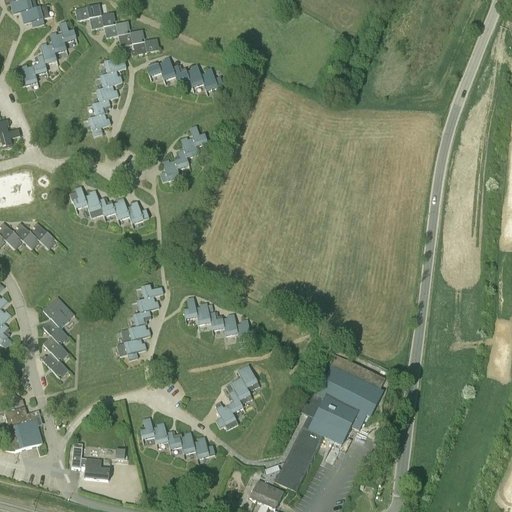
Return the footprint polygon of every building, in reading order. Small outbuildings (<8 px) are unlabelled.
[(32,16),(31,11),(28,0),(25,0),(21,1),(22,7),(14,9),(11,9),(13,16),(23,13),(25,18),(32,16)] [(11,0),(14,9),(22,7),(21,1),(20,0),(11,0)] [(99,6),(75,11),(77,23),(89,21),(89,20),(99,18),(97,7),(99,7),(99,6)] [(36,29),(44,27),(40,10),(45,8),(44,8),(31,11),(32,16),(25,18),(22,19),(24,26),(34,23),(36,29)] [(89,20),(89,21),(92,32),(104,29),(113,27),(111,16),(114,15),(99,18),(89,20)] [(59,46),(64,44),(76,41),(77,46),(74,33),(69,34),(66,24),(59,26),(62,36),(57,37),(59,46)] [(104,29),(106,40),(118,38),(118,37),(128,35),(125,25),(128,24),(113,27),(104,29)] [(118,37),(118,38),(121,49),(133,46),(132,46),(142,44),(140,33),(143,33),(142,32),(128,35),(118,37)] [(52,47),(47,48),(49,56),(54,55),(66,52),(67,57),(64,44),(59,46),(57,37),(56,35),(49,37),(52,47)] [(132,46),(133,46),(134,53),(131,53),(132,58),(157,53),(154,42),(157,41),(142,44),(132,46)] [(58,68),(54,55),(49,56),(47,48),(46,46),(40,47),(42,58),(34,60),(35,64),(38,64),(39,67),(45,66),(56,63),(57,68),(58,68)] [(164,82),(175,78),(174,78),(180,76),(179,73),(182,72),(180,67),(172,70),(169,60),(162,62),(163,65),(166,73),(161,75),(165,87),(164,82)] [(108,76),(110,81),(118,79),(116,74),(126,71),(124,64),(114,67),(112,62),(99,66),(99,67),(104,65),(108,76)] [(166,73),(163,65),(146,70),(151,83),(149,78),(161,75),(166,73)] [(48,79),(45,66),(39,67),(28,70),(27,67),(25,68),(28,79),(35,77),(46,74),(48,79)] [(192,89),(203,86),(208,84),(206,76),(201,78),(197,67),(191,70),(191,72),(194,80),(189,82),(193,95),(194,94),(192,89)] [(28,79),(25,68),(20,69),(23,79),(17,81),(20,90),(37,85),(38,90),(39,89),(35,77),(28,79)] [(174,78),(175,78),(179,91),(178,86),(189,82),(194,80),(191,72),(186,74),(185,71),(182,72),(179,73),(180,76),(174,78)] [(206,94),(223,89),(220,79),(215,81),(211,71),(205,73),(206,76),(208,84),(203,86),(207,98),(208,98),(206,94)] [(101,79),(104,90),(105,95),(114,93),(112,88),(122,85),(120,78),(118,79),(110,81),(108,76),(95,80),(95,81),(101,79)] [(96,93),(100,105),(100,104),(102,110),(105,109),(106,112),(111,110),(108,102),(118,99),(116,92),(114,93),(105,95),(104,90),(91,95),(96,93)] [(92,108),(96,119),(98,124),(106,121),(102,110),(100,104),(100,105),(87,109),(92,108)] [(88,122),(94,139),(102,136),(100,130),(110,127),(108,120),(106,121),(98,124),(96,119),(83,123),(88,122)] [(0,131),(6,129),(9,129),(7,122),(0,123),(0,131)] [(190,150),(196,148),(207,144),(208,149),(209,149),(205,137),(199,138),(196,128),(190,130),(193,140),(188,142),(190,150)] [(0,149),(11,146),(10,141),(20,138),(18,132),(8,134),(6,129),(0,131),(0,139),(2,148),(0,149)] [(186,159),(187,159),(198,156),(199,161),(200,161),(196,148),(190,150),(188,142),(187,140),(180,142),(184,152),(176,154),(177,159),(180,158),(180,161),(186,159)] [(172,173),(178,171),(189,167),(190,172),(191,172),(187,159),(186,159),(180,161),(169,165),(172,173)] [(182,183),(178,171),(172,173),(169,165),(169,162),(162,164),(165,174),(160,176),(162,185),(180,179),(181,184),(182,183)] [(76,211),(87,207),(92,205),(89,197),(84,199),(81,189),(75,191),(78,201),(73,203),(77,216),(76,211)] [(90,214),(101,211),(101,210),(107,208),(105,205),(108,204),(106,200),(98,203),(95,192),(89,195),(89,197),(92,205),(87,207),(91,220),(92,219),(90,214)] [(118,222),(129,218),(134,217),(132,208),(126,210),(123,200),(117,202),(118,205),(120,213),(115,215),(119,227),(120,227),(118,222)] [(132,226),(149,220),(146,212),(141,214),(137,204),(131,206),(132,208),(134,217),(129,218),(133,231),(134,231),(132,226)] [(104,218),(115,215),(120,213),(118,205),(107,208),(101,210),(101,211),(105,223),(106,223),(104,218)] [(47,250),(55,241),(39,226),(31,235),(30,235),(38,242),(49,252),(47,250)] [(13,250),(21,242),(14,236),(15,234),(15,233),(14,235),(5,227),(0,232),(0,238),(4,242),(15,252),(13,250)] [(30,250),(38,242),(30,235),(31,235),(22,227),(15,233),(15,234),(14,236),(21,242),(32,252),(30,250)] [(142,290),(145,301),(147,306),(155,304),(153,299),(163,296),(161,290),(151,293),(150,287),(137,291),(142,290)] [(185,321),(197,319),(202,318),(201,309),(195,310),(193,300),(187,301),(189,312),(183,313),(186,326),(185,321)] [(147,306),(145,301),(132,305),(135,317),(141,315),(143,321),(153,318),(151,312),(159,310),(157,303),(155,304),(147,306)] [(43,312),(51,321),(52,321),(58,328),(66,320),(68,322),(69,322),(51,304),(43,312)] [(199,327),(210,324),(216,323),(216,319),(218,319),(217,314),(209,316),(207,305),(200,307),(201,309),(202,318),(197,319),(199,332),(200,332),(199,327)] [(0,333),(2,336),(8,330),(4,326),(11,318),(6,313),(4,315),(0,319),(0,333)] [(141,315),(135,317),(127,319),(131,331),(137,329),(138,334),(146,332),(144,327),(154,324),(153,318),(143,321),(141,315)] [(226,338),(237,336),(243,335),(241,326),(236,327),(234,316),(227,318),(228,320),(229,329),(224,330),(226,343),(227,343),(226,338)] [(212,332),(224,330),(229,329),(228,320),(216,323),(210,324),(213,338),(212,332)] [(69,339),(58,328),(52,321),(51,321),(43,329),(51,338),(52,338),(58,345),(66,337),(68,339),(69,339)] [(239,344),(257,340),(255,331),(249,332),(247,322),(241,323),(241,326),(243,335),(237,336),(240,349),(239,344)] [(138,334),(137,329),(131,331),(124,333),(120,334),(124,345),(132,343),(134,348),(142,346),(144,345),(143,340),(150,338),(149,331),(146,332),(138,334)] [(0,345),(6,351),(12,344),(3,336),(5,333),(7,335),(10,331),(8,330),(2,336),(0,333),(0,345)] [(52,338),(51,338),(43,346),(51,355),(52,354),(58,362),(66,354),(68,356),(58,345),(52,338)] [(132,343),(124,345),(116,348),(120,359),(122,359),(127,358),(129,363),(138,360),(136,355),(146,352),(144,345),(142,346),(134,348),(132,343)] [(52,354),(51,355),(46,359),(44,357),(41,360),(58,379),(66,371),(68,373),(58,362),(52,354)] [(307,419),(285,463),(274,483),(296,494),(324,439),(341,448),(351,429),(359,433),(366,418),(370,420),(383,395),(379,393),(385,382),(334,356),(328,368),(331,369),(317,396),(314,395),(309,405),(303,402),(297,414),(307,419)] [(241,393),(246,390),(257,384),(259,389),(260,389),(253,377),(248,379),(243,370),(237,373),(242,382),(237,385),(241,393)] [(239,402),(250,397),(252,402),(246,390),(241,393),(237,385),(236,382),(230,386),(235,395),(228,399),(230,403),(232,402),(233,405),(239,402)] [(227,417),(232,415),(242,410),(245,414),(239,402),(233,405),(223,410),(227,417)] [(215,423),(220,431),(235,423),(238,427),(232,415),(227,417),(223,410),(222,408),(216,411),(221,420),(215,423)] [(6,422),(27,416),(25,409),(4,415),(6,422)] [(11,438),(37,430),(33,414),(27,416),(6,422),(11,438)] [(152,430),(150,420),(143,421),(146,432),(140,433),(143,446),(144,446),(143,441),(154,439),(159,437),(157,429),(152,430)] [(159,437),(154,439),(157,451),(158,451),(156,446),(168,444),(168,443),(173,441),(173,438),(175,438),(174,433),(166,435),(163,425),(157,426),(157,429),(159,437)] [(15,454),(19,453),(42,446),(37,430),(11,438),(15,454)] [(187,447),(182,449),(185,462),(185,461),(184,456),(195,454),(200,452),(198,444),(193,445),(191,434),(184,436),(185,439),(187,447)] [(168,443),(168,444),(171,457),(171,456),(170,451),(182,449),(187,447),(185,439),(173,441),(168,443)] [(209,458),(215,457),(213,448),(207,450),(204,439),(198,441),(198,444),(200,452),(195,454),(198,467),(199,466),(198,461),(209,458)] [(81,460),(82,450),(73,449),(71,470),(80,471),(80,470),(85,470),(84,481),(108,483),(109,472),(100,471),(101,462),(81,460)] [(118,451),(117,461),(126,461),(126,452),(118,451)] [(249,499),(266,508),(274,511),(283,495),(258,482),(249,499)]
